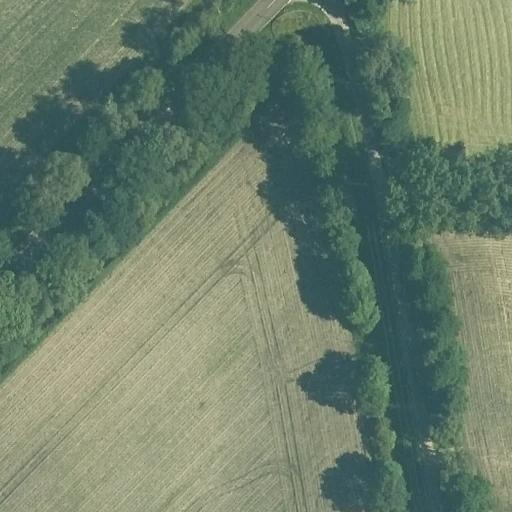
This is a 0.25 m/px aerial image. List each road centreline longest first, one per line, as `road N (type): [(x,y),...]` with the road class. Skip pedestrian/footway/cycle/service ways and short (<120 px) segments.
road 1 (residential): [(429,511),(332,0)]
road 2 (tertiary): [(281,0),(0,288)]
